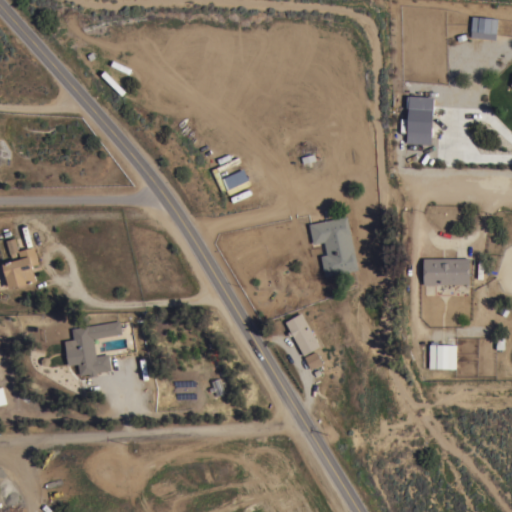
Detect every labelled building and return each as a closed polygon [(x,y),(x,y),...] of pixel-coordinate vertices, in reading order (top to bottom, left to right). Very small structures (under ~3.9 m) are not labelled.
[(497,18),(496,32),(470,30),(471,15),(497,18)] [(431,97),(406,96),(404,143),(429,144),(431,97)] [(220,178),(225,189),(246,179),(241,168),(220,178)] [(346,215),(358,269),(325,276),(320,255),(326,254),(323,241),(313,244),(308,224),(346,215)] [(18,251),(15,252),(16,256),(11,257),(10,253),(9,253),(5,240),(14,237),(18,251)] [(25,283),(26,284),(18,287),(17,285),(8,287),(6,277),(3,278),(0,265),(2,264),(1,263),(20,258),(18,250),(33,246),(38,263),(31,265),(36,280),(25,283)] [(469,257),(469,283),(423,284),(423,258),(469,257)] [(320,346),(304,355),(292,334),(290,336),(287,332),(290,330),(285,321),(301,312),(320,346)] [(79,375),(72,328),(119,320),(122,333),(93,338),(95,355),(108,353),(110,369),(79,375)] [(456,344),(455,368),(428,368),(429,344),(456,344)] [(323,363),(310,369),(304,356),(317,350),(323,363)]
